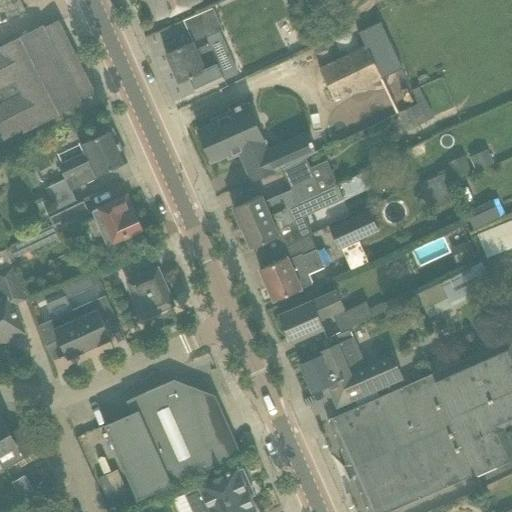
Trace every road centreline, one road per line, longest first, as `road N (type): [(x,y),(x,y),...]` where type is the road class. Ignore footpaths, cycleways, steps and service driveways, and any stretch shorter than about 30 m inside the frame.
road 1 (tertiary): [(233,323),(92,0)]
road 2 (tertiary): [(319,511),(233,323)]
road 3 (residential): [(48,398),(77,393),(213,332)]
road 4 (residential): [(93,511),(48,398)]
